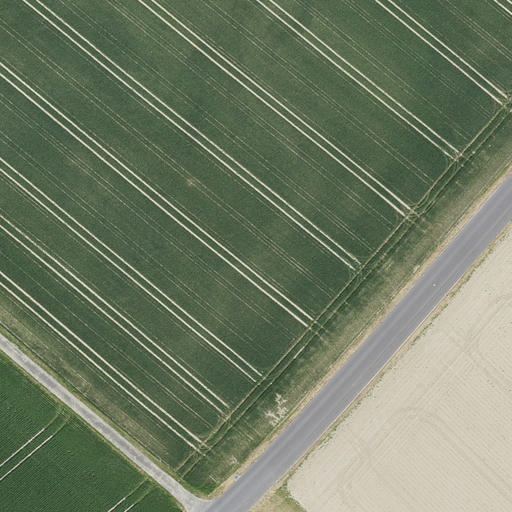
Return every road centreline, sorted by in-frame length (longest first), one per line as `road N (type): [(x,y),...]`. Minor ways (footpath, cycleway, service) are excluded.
road 1 (tertiary): [(511,195),(227,511)]
road 2 (track): [(0,340),(199,511)]
